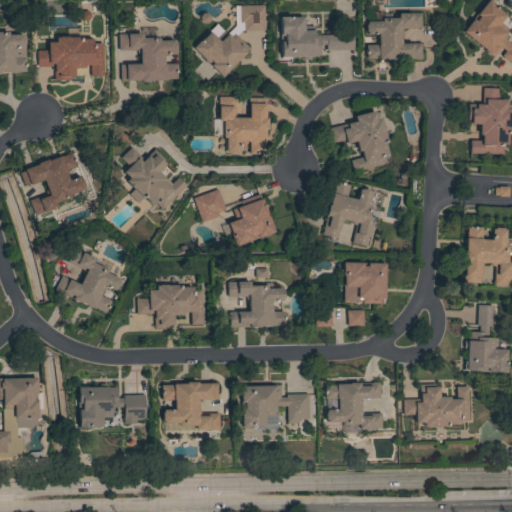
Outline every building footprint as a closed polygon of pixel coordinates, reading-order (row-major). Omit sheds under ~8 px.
[(461,32),(487,0),(496,8),(496,9),(511,22),(504,32),(505,33),(502,37),(511,45),(511,64),(500,55),(504,51),(500,47),(492,57),(461,32)] [(191,48),(200,39),(201,40),(216,24),(226,35),(234,26),(234,6),(263,6),(263,30),(240,31),(235,36),(248,48),(221,77),(191,48)] [(365,46),(377,45),(377,34),(365,34),(365,32),(364,32),(364,24),(365,24),(365,22),(380,21),(380,19),(397,18),(397,14),(419,13),(420,28),(402,29),(402,26),(399,26),(400,44),(419,43),(420,59),(412,59),(390,60),(390,59),(377,59),(377,58),(365,59),(365,46)] [(325,51),(325,45),(319,45),(319,56),(310,56),(309,56),(309,59),(302,59),(302,57),(280,57),(279,17),(302,17),(302,31),(305,30),(305,27),(313,26),(313,36),(351,35),(352,50),(325,51)] [(24,72),(12,72),(12,73),(0,73),(0,32),(7,32),(7,35),(22,34),(22,37),(23,37),(24,72)] [(139,82),(139,81),(119,81),(118,64),(138,64),(138,54),(137,54),(136,52),(136,50),(118,51),(117,35),(141,34),(141,38),(158,38),(158,41),(173,40),(173,43),(174,43),(175,51),(173,51),(173,54),(162,54),(162,64),(175,64),(175,79),(164,79),(164,80),(150,81),(150,82),(139,82)] [(102,76),(89,76),(89,65),(83,65),(83,68),(73,68),(73,77),(69,77),(69,80),(63,80),(63,81),(60,81),(60,80),(53,80),(53,66),(36,67),(36,51),(47,51),(47,42),(55,42),(55,38),(58,38),(58,37),(67,37),(81,37),(81,39),(91,39),(91,44),(101,43),(102,76)] [(468,153),(469,140),(480,141),(481,135),(478,135),(478,124),(470,124),(470,120),(467,120),(467,104),(475,104),(481,104),(481,87),(498,88),(497,99),(505,100),(505,108),(510,108),(509,134),(506,134),(506,144),(501,144),(501,154),(468,153)] [(265,129),(263,129),(263,143),(263,154),(247,154),(248,142),(238,142),(238,153),(235,153),(235,154),(227,154),(227,153),(224,153),(224,137),(221,137),(222,121),(217,121),(217,97),(234,97),(233,118),(247,118),(247,98),(264,98),(264,118),(265,118),(265,129)] [(166,112),(182,99),(191,110),(175,123),(166,112)] [(352,172),(349,161),(361,158),(359,151),(357,151),(354,141),(344,144),(344,140),(332,143),(328,128),(354,122),(353,116),(373,111),(375,119),(380,118),(385,142),(383,143),(386,154),(383,155),(385,164),(352,172)] [(160,210),(154,203),(152,205),(143,196),(136,203),(127,194),(132,189),(125,181),(128,178),(122,172),(128,167),(119,158),(129,148),(142,161),(153,149),(163,160),(161,162),(164,165),(157,171),(169,184),(176,177),(184,186),(160,210)] [(33,216),(27,200),(45,194),(44,192),(44,191),(45,190),(46,189),(42,180),(29,185),(28,184),(23,186),(18,174),(24,171),(23,169),(36,164),(36,163),(46,159),(46,161),(59,156),(60,157),(70,153),(76,167),(64,171),(67,180),(77,176),(78,179),(80,178),(83,186),(82,186),(82,189),(68,194),(69,197),(54,203),(55,207),(33,216)] [(352,224),(351,223),(351,222),(340,219),(336,239),(320,235),(327,205),(328,206),(331,193),(332,194),(335,182),(348,185),(345,197),(356,200),(358,189),(360,189),(361,188),(368,190),(368,191),(370,192),(367,206),(370,207),(366,224),(370,225),(365,246),(350,243),(354,225),(352,224)] [(508,187),(507,197),(497,196),(497,195),(493,195),(493,187),(497,187),(497,186),(508,187)] [(191,198),(216,189),(224,210),(216,213),(217,216),(200,222),(191,198)] [(272,232),(233,246),(228,234),(230,234),(226,223),(234,220),(230,210),(240,206),(238,201),(256,195),(258,199),(260,198),(272,232)] [(491,266),(490,265),(490,264),(480,263),(479,283),(463,282),(463,262),(462,262),(462,251),(464,251),(465,238),(466,238),(466,226),(481,227),(480,239),(490,240),(491,229),(493,229),(493,228),(502,228),(502,229),(504,230),(504,245),(506,245),(506,262),(510,262),(509,285),(492,285),(493,266),(491,266)] [(60,276),(78,285),(83,275),(81,274),(83,271),(66,262),(73,248),(93,259),(91,262),(106,270),(105,273),(118,279),(117,282),(118,282),(115,289),(114,289),(113,291),(103,286),(98,295),(109,301),(103,313),(93,308),(92,309),(80,303),(80,304),(71,299),(60,293),(60,294),(53,290),(60,276)] [(383,263),(383,299),(381,299),(381,304),(360,303),(360,298),(351,298),(351,287),(342,287),(342,276),(341,275),(342,262),(383,263)] [(263,270),(252,270),(253,280),(264,280),(263,270)] [(227,297),(226,282),(248,281),(249,286),(264,286),(264,283),(270,283),(271,288),(280,288),(280,291),(282,291),(282,298),(281,298),(281,301),(270,301),(270,312),(282,311),(282,325),(258,326),(258,327),(228,328),(228,312),(248,312),(247,300),(246,300),(245,299),(245,297),(227,297)] [(200,324),(189,325),(188,312),(181,312),(182,315),(171,315),(172,325),(168,325),(168,328),(153,329),(152,314),(135,314),(134,299),(146,299),(146,290),(155,290),(155,285),(180,285),(180,287),(191,287),(191,290),(200,290),(200,324)] [(463,370),(463,361),(465,361),(465,349),(462,348),(463,341),(467,341),(467,332),(477,333),(478,326),(475,326),(476,305),(491,306),(490,327),(487,326),(486,338),(496,338),(495,349),(505,350),(504,361),(505,361),(504,373),(463,370)] [(362,326),(345,326),(345,311),(361,310),(362,326)] [(314,327),(313,311),(330,311),(330,327),(314,327)] [(0,462),(0,432),(1,432),(1,409),(2,409),(2,400),(0,400),(0,378),(35,378),(36,393),(41,393),(41,409),(36,409),(36,425),(27,428),(15,428),(15,438),(19,438),(20,453),(19,455),(16,458),(13,460),(5,462),(0,462)] [(185,384),(185,382),(196,382),(196,384),(216,383),(216,399),(196,400),(197,414),(217,413),(218,430),(194,430),(193,426),(177,426),(177,423),(162,423),(162,421),(160,421),(160,413),(162,413),(161,410),(173,410),(172,400),(160,400),(159,385),(185,384)] [(379,413),(380,429),(357,429),(357,425),(340,425),(340,422),(325,422),(325,420),(324,420),(324,413),(325,413),(325,410),(336,410),(336,399),(323,399),(323,386),(335,386),(335,384),(348,384),(348,383),(358,383),(358,384),(370,383),(378,382),(378,399),(358,399),(359,410),(360,410),(361,411),(361,414),(379,413)] [(76,386),(86,386),(86,388),(98,387),(98,384),(105,384),(105,388),(115,387),(115,398),(121,398),(121,395),(142,395),(143,420),(134,420),(134,424),(122,424),(122,407),(110,407),(111,417),(100,417),(100,427),(89,427),(89,428),(77,428),(76,386)] [(307,419),(297,419),(297,423),(285,423),(285,406),(274,406),(274,412),(274,415),(263,416),(264,426),(253,426),(253,427),(240,427),(239,386),(271,386),(271,384),(276,384),(276,385),(279,385),(279,397),(285,397),(285,394),(306,394),(307,419)] [(467,421),(458,421),(458,424),(447,424),(447,427),(422,427),(422,423),(413,423),(413,415),(401,415),(401,400),(418,399),(418,384),(433,384),(433,387),(437,387),(437,397),(448,397),(448,399),(455,399),(455,387),(466,387),(467,421)]
